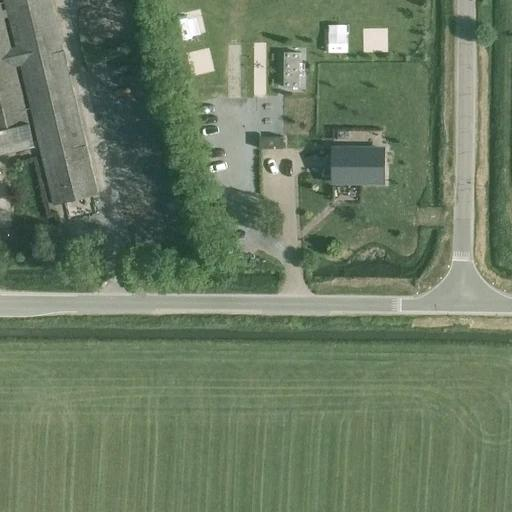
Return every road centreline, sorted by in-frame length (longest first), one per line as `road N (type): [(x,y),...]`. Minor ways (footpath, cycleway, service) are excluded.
road 1 (unclassified): [(0,303),(460,307)]
road 2 (unclassified): [(460,307),(464,0)]
